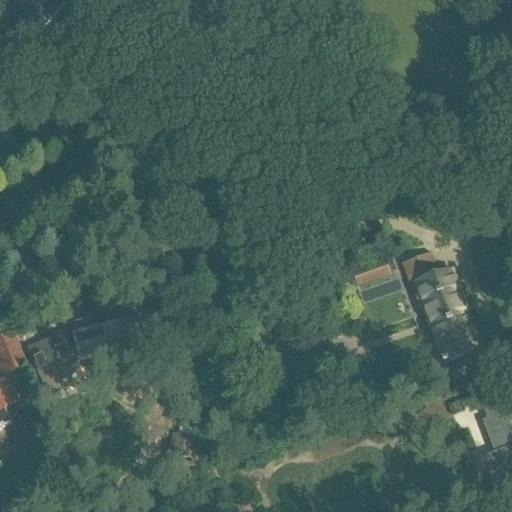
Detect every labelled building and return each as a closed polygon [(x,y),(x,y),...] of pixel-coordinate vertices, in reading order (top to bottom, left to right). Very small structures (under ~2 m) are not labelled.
[(0,0),(0,24),(36,54),(75,6),(67,0),(172,0),(199,22),(216,0),(0,0)] [(432,256),(405,266),(407,265),(404,266),(411,284),(414,291),(420,309),(426,307),(447,364),(466,357),(460,341),(474,336),(452,275),(441,279),(440,279),(432,256)] [(70,326),(79,360),(145,342),(136,309),(70,326)] [(0,365),(5,377),(26,368),(27,367),(13,337),(0,342),(0,365)] [(0,383),(0,432),(2,432),(1,430),(12,425),(6,411),(7,410),(6,408),(17,403),(7,381),(0,383)] [(511,408),(509,400),(484,409),(499,450),(494,452),(495,455),(487,457),(493,475),(489,477),(496,495),(511,489),(511,408)] [(452,418),(466,412),(461,401),(448,407),(452,418)] [(173,434),(168,455),(193,461),(198,440),(173,434)]
